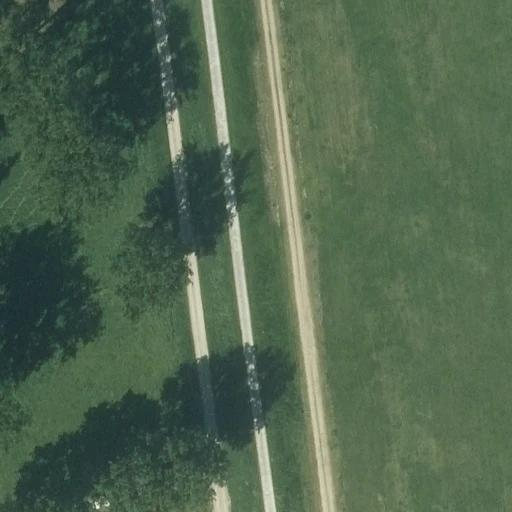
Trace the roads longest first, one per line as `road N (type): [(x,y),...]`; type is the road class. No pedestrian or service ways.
road 1 (track): [(260,0),(327,511)]
road 2 (track): [(222,511),(155,0)]
